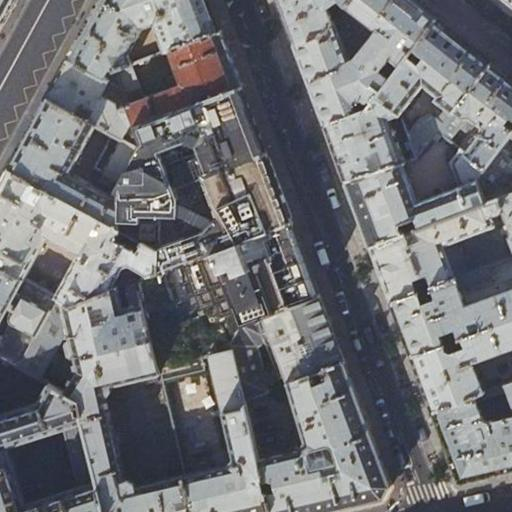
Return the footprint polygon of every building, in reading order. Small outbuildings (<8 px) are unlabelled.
[(0,0),(0,26),(8,11),(14,0),(0,0)] [(171,50),(221,30),(209,0),(99,0),(92,14),(68,58),(122,87),(116,70),(132,64),(129,55),(143,28),(154,24),(165,52),(171,50)] [(339,0),(347,6),(351,0),(279,0),(280,2),(295,42),(327,32),(334,22),(328,7),(338,0),(339,0)] [(351,0),(347,6),(334,22),(327,32),(295,42),(309,79),(326,124),(368,109),(377,97),(391,79),(380,71),(391,57),(402,65),(435,21),(409,0),(351,0)] [(456,36),(435,21),(402,65),(391,79),(377,97),(401,115),(424,87),(437,97),(435,100),(446,109),(438,120),(430,114),(419,120),(408,134),(411,141),(413,148),(417,158),(418,158),(434,138),(439,131),(491,64),(456,36)] [(232,60),(221,30),(171,50),(184,84),(146,99),(132,64),(116,70),(122,87),(137,127),(242,87),(232,60)] [(137,127),(122,87),(68,58),(57,79),(46,98),(96,126),(111,134),(139,149),(146,153),(137,127)] [(511,80),(510,79),(491,64),(439,131),(444,135),(451,140),(466,121),(465,118),(470,116),(488,128),(480,133),(466,152),(487,168),(500,151),(505,143),(511,134),(511,80)] [(186,147),(198,142),(210,174),(267,153),(253,115),(242,87),(137,127),(146,153),(139,149),(117,190),(121,193),(119,229),(121,231),(144,243),(158,251),(158,247),(160,193),(171,189),(162,166),(190,156),(186,147)] [(401,115),(377,97),(368,109),(326,124),(335,148),(347,180),(403,163),(405,162),(390,119),(401,115)] [(69,174),(96,126),(46,98),(28,132),(8,168),(119,229),(121,193),(117,190),(115,191),(112,197),(69,174)] [(439,142),(444,135),(439,131),(434,138),(439,142)] [(117,190),(139,149),(111,134),(94,169),(103,174),(99,182),(115,191),(117,190)] [(478,179),(487,168),(466,152),(462,150),(452,163),(452,164),(450,165),(454,178),(457,177),(459,182),(442,188),(444,194),(418,203),(403,163),(347,180),(358,212),(371,246),(487,202),(478,179)] [(511,159),(500,151),(487,168),(478,179),(487,202),(499,198),(511,192),(511,159)] [(278,184),(267,153),(210,174),(204,176),(220,219),(217,225),(158,247),(158,251),(158,272),(280,226),(292,221),(278,184)] [(121,231),(119,229),(8,168),(0,183),(0,255),(6,259),(2,267),(24,280),(51,231),(82,248),(55,296),(56,297),(60,299),(71,305),(110,290),(123,266),(130,266),(148,276),(158,272),(158,251),(144,243),(139,251),(116,238),(121,231)] [(511,192),(499,198),(504,212),(511,232),(511,233),(511,234),(510,236),(510,237),(509,238),(511,246),(511,192)] [(499,198),(487,202),(371,246),(381,273),(392,301),(419,292),(414,280),(429,275),(434,286),(456,278),(444,245),(494,225),(491,217),(504,212),(499,198)] [(294,262),(280,226),(158,272),(148,276),(136,280),(142,303),(157,368),(160,368),(233,349),(232,345),(242,325),(308,301),(294,262)] [(0,356),(18,366),(56,297),(55,296),(24,280),(2,267),(0,266),(0,356)] [(511,289),(467,305),(460,287),(491,275),(488,266),(456,278),(434,286),(438,298),(423,304),(419,292),(392,301),(401,325),(412,356),(444,344),(440,334),(456,329),(460,338),(463,337),(473,334),(469,324),(482,319),(486,329),(511,319),(511,289)] [(117,288),(110,290),(71,305),(60,299),(77,372),(66,392),(77,398),(105,511),(192,511),(184,475),(135,487),(134,483),(129,480),(125,480),(104,387),(161,374),(160,368),(157,368),(142,303),(122,308),(117,288)] [(320,296),(242,325),(232,345),(233,349),(234,349),(246,399),(267,391),(257,346),(272,341),(287,382),(344,360),(333,330),(320,296)] [(511,348),(511,319),(486,329),(473,334),(463,337),(466,346),(447,353),(444,344),(412,356),(422,381),(433,412),(483,392),(472,362),(511,348)] [(234,349),(233,349),(160,368),(161,374),(184,475),(192,511),(271,511),(260,459),(246,399),(234,349)] [(344,360),(287,382),(304,442),(299,450),(260,459),(271,511),(331,511),(384,499),(391,486),(378,451),(356,393),(344,360)] [(511,381),(483,392),(433,412),(442,436),(450,458),(459,481),(484,476),(497,473),(511,469),(511,381)] [(0,511),(105,511),(77,398),(66,392),(49,383),(38,403),(0,413),(0,511)] [(461,487),(485,482),(484,476),(459,481),(450,458),(461,487)]
